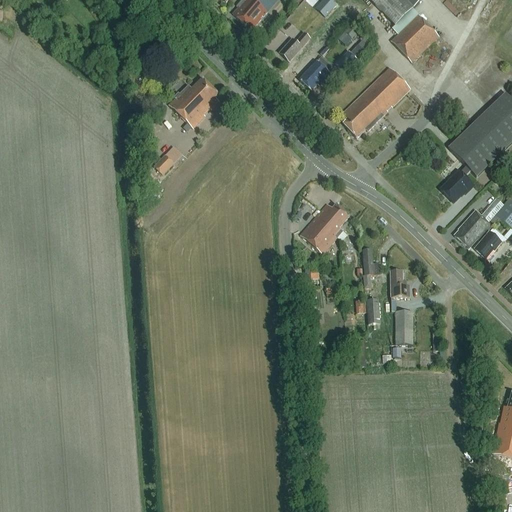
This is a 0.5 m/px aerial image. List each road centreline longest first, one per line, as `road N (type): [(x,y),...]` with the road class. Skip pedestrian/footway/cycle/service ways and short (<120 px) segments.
road 1 (unclassified): [(307,511),(285,223),(290,195),(319,161)]
road 2 (tertiary): [(511,327),(402,218),(355,187)]
road 3 (tertiary): [(319,161),(224,67)]
